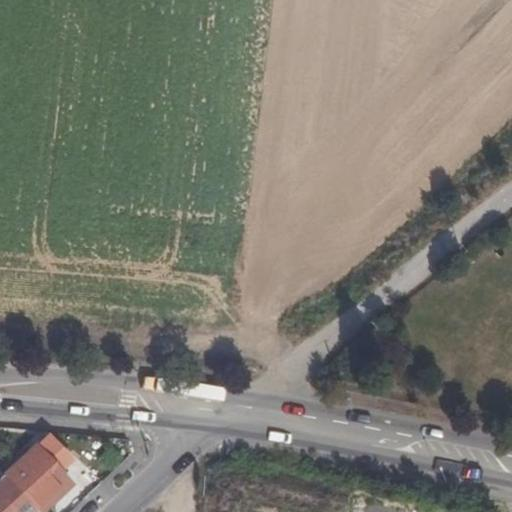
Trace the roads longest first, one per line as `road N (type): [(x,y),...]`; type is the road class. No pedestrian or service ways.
road 1 (track): [(276,421),(290,376),(511,200)]
road 2 (secondary): [(209,410),(511,464)]
road 3 (secondary): [(0,391),(209,410)]
road 4 (residential): [(209,410),(119,511)]
